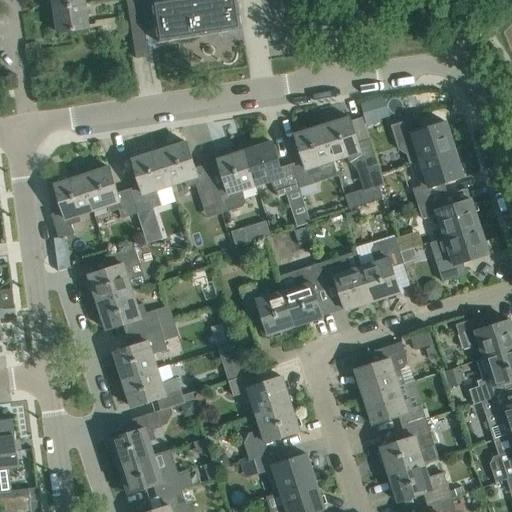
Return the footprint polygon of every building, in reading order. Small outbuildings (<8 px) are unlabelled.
[(86,4),(85,0),(52,0),(54,9),(86,4)] [(140,0),(127,0),(132,30),(145,28),(140,0)] [(238,0),(162,0),(152,2),(159,43),(243,30),(238,0)] [(54,9),(58,33),(90,28),(86,4),(54,9)] [(145,28),(132,30),(136,59),(149,57),(145,28)] [(361,104),(366,122),(378,119),(373,101),(361,104)] [(364,192),(374,189),(384,185),(377,164),(376,159),(370,140),(358,143),(350,117),(322,126),(325,135),(333,161),(348,156),(350,162),(356,168),(358,171),(364,192)] [(446,122),(420,130),(417,119),(393,127),(397,142),(406,139),(408,148),(415,146),(420,161),(455,149),(446,122)] [(322,126),(295,135),(298,144),(304,161),(292,165),(299,189),(315,183),(312,174),(322,171),(320,165),(333,161),(325,135),(322,126)] [(195,168),(187,142),(160,151),(162,161),(171,186),(184,181),(186,188),(196,185),(199,195),(215,190),(206,165),(195,168)] [(284,194),(299,189),(292,165),(281,168),(272,143),(244,152),(247,160),(255,186),(269,182),(270,181),(278,196),(284,194)] [(424,173),(417,175),(420,185),(412,188),(417,205),(442,197),(438,185),(464,177),(455,149),(420,161),(424,173)] [(160,151),(132,160),(135,169),(141,186),(130,189),(137,212),(153,207),(150,199),(159,196),(156,190),(171,186),(162,161),(160,151)] [(215,190),(222,213),(236,209),(243,207),(245,203),(243,197),(241,190),(255,186),(247,160),(244,152),(218,160),(221,169),(226,186),(215,190)] [(118,193),(109,168),(82,177),(85,186),(93,211),(108,206),(110,212),(120,208),(123,217),(137,212),(130,189),(118,193)] [(58,194),(63,211),(52,214),(59,239),(75,234),(72,224),(82,221),(80,215),(93,211),(85,186),(82,177),(55,185),(58,194)] [(384,185),(374,189),(378,200),(388,197),(384,185)] [(422,219),(431,216),(434,227),(440,225),(445,240),(480,228),(471,200),(445,208),(442,197),(417,205),(422,219)] [(232,233),(236,246),(270,235),(267,222),(232,233)] [(435,243),(439,255),(443,254),(446,263),(438,267),(442,282),(467,274),(463,263),(489,254),(480,228),(445,240),(435,243)] [(372,246),(377,261),(362,266),(374,301),(400,293),(392,267),(403,263),(395,238),(372,246)] [(135,248),(111,256),(115,267),(89,276),(98,303),(133,291),(128,276),(134,274),(131,265),(140,262),(135,248)] [(403,263),(416,259),(413,249),(401,253),(400,253),(403,263)] [(346,264),(337,267),(334,258),(318,263),(326,288),(337,285),(346,310),(374,301),(362,266),(348,270),(346,264)] [(294,271),(299,287),(284,292),(295,327),(323,318),(314,292),(326,288),(318,263),(294,271)] [(240,289),(248,313),(260,310),(268,335),(295,327),(284,292),(271,296),(269,289),(259,293),(256,284),(240,289)] [(11,290),(0,291),(0,339),(0,341),(2,340),(0,323),(0,305),(12,304),(11,290)] [(98,303),(107,330),(132,322),(136,333),(160,325),(155,310),(146,312),(143,303),(137,305),(133,291),(98,303)] [(511,326),(510,320),(484,329),(481,317),(457,325),(462,341),(471,338),(474,348),(480,346),(484,359),(511,349),(511,326)] [(160,325),(136,333),(140,345),(114,353),(123,381),(157,370),(152,353),(159,351),(156,342),(165,340),(160,325)] [(402,342),(377,350),(381,362),(355,370),(364,397),(399,386),(404,384),(400,371),(404,368),(406,365),(407,361),(406,356),(402,342)] [(475,404),(481,402),(505,394),(511,391),(511,349),(484,359),(478,361),(484,378),(476,381),(479,387),(470,390),(475,404)] [(445,371),(451,387),(463,383),(457,367),(445,371)] [(123,381),(132,408),(157,399),(161,411),(167,409),(185,403),(181,388),(172,391),(169,381),(162,383),(157,370),(123,381)] [(234,397),(243,394),(246,402),(252,400),(257,416),(291,404),(282,377),(257,385),(253,374),(229,381),(234,397)] [(364,397),(373,425),(399,416),(402,427),(426,420),(421,405),(412,408),(409,399),(404,400),(399,386),(364,397)] [(511,405),(509,406),(505,394),(481,402),(489,423),(498,420),(499,423),(504,422),(509,436),(511,435),(511,405)] [(261,430),(241,436),(249,459),(253,458),(254,459),(278,452),(274,440),(300,431),(291,404),(257,416),(261,430)] [(161,411),(157,412),(160,423),(165,421),(169,414),(168,412),(167,409),(161,411)] [(157,412),(133,420),(136,431),(111,440),(119,466),(155,455),(150,440),(156,438),(154,429),(162,427),(160,423),(157,412)] [(11,423),(0,424),(0,470),(30,466),(28,453),(18,455),(13,419),(11,420),(11,423)] [(426,420),(402,427),(406,439),(380,448),(390,475),(425,464),(420,450),(434,445),(426,420)] [(503,467),(497,469),(500,481),(506,479),(506,480),(511,477),(511,435),(509,436),(509,437),(501,439),(505,452),(507,451),(511,460),(502,463),(503,467)] [(259,474),(267,471),(271,481),(277,479),(282,493),(316,482),(307,454),(281,463),(278,452),(254,459),(259,474)] [(119,466),(128,494),(154,486),(158,497),(182,489),(205,481),(201,469),(179,476),(178,474),(169,476),(166,467),(160,469),(155,455),(119,466)] [(219,477),(217,471),(214,463),(204,466),(209,480),(219,477)] [(390,475),(398,502),(424,494),(428,506),(451,498),(449,492),(447,483),(438,486),(435,476),(429,478),(425,464),(390,475)] [(286,507),(280,509),(280,511),(315,511),(325,509),(316,482),(282,493),(286,507)] [(449,492),(451,498),(463,494),(461,488),(449,492)] [(0,505),(30,501),(28,489),(0,492),(0,505)] [(182,489),(158,497),(161,509),(151,511),(191,511),(189,504),(187,504),(182,489)] [(455,511),(451,498),(428,506),(429,511),(455,511)] [(31,511),(30,501),(0,505),(0,511),(31,511)]
